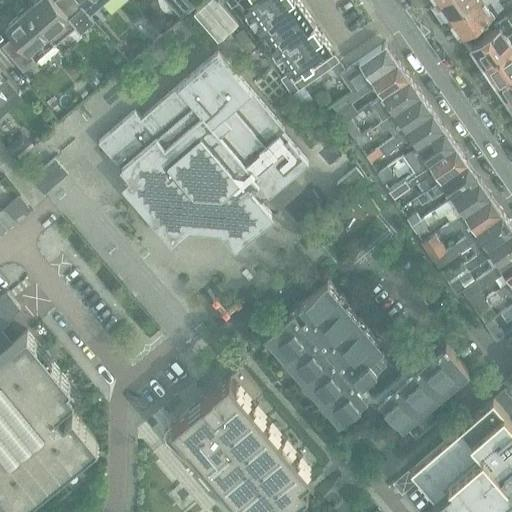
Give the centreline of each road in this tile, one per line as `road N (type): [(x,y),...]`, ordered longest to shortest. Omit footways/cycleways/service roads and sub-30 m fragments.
road 1 (residential): [(387,0),(511,180)]
road 2 (residential): [(128,381),(16,242)]
road 3 (residential): [(109,511),(128,381)]
